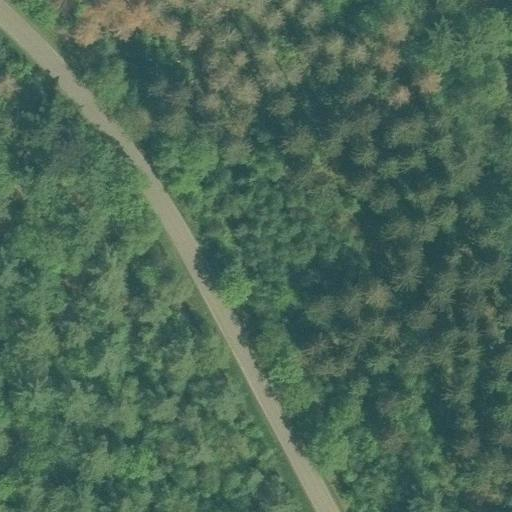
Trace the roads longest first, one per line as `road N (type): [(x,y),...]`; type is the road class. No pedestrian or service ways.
road 1 (tertiary): [(331,511),(165,212),(88,100),(0,11)]
road 2 (track): [(0,233),(57,67)]
